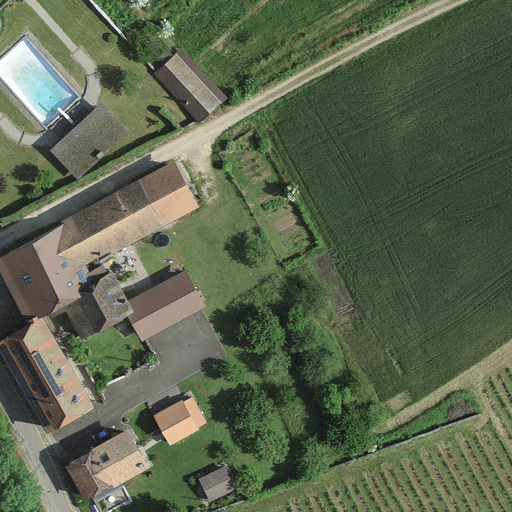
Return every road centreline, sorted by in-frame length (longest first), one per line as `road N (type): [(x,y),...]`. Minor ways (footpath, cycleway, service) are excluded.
road 1 (track): [(453,0),(0,237)]
road 2 (unknown): [(38,445),(207,343)]
road 3 (tertiary): [(64,511),(0,369)]
